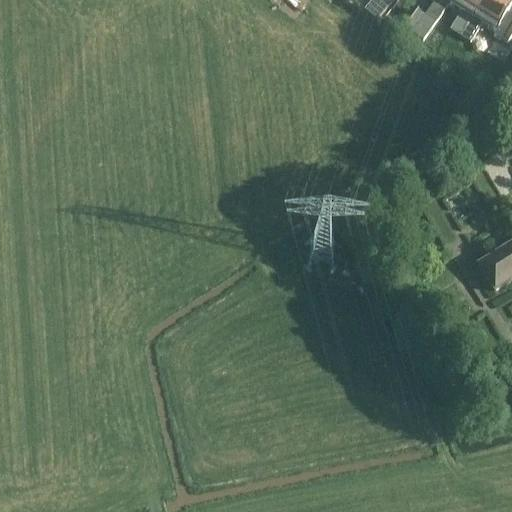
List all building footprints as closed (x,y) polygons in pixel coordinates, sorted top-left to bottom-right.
[(377,22),(393,3),(388,0),(376,0),(366,12),(377,22)] [(423,42),(449,6),(440,0),(436,0),(423,18),(412,35),(423,42)] [(460,39),(483,0),(452,0),(449,6),(461,13),(449,32),(460,39)] [(511,37),(511,18),(506,15),(511,5),(511,4),(504,0),(483,0),(460,39),(470,45),(481,26),(495,34),(493,37),(507,46),(511,37)] [(412,35),(423,18),(410,9),(399,25),(412,35)] [(511,246),(478,268),(494,294),(511,282),(511,246)]
